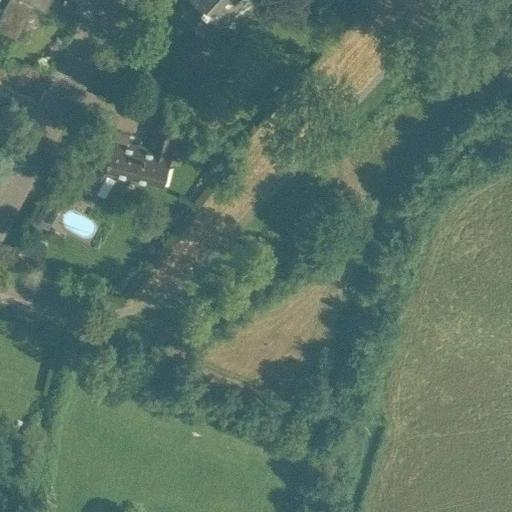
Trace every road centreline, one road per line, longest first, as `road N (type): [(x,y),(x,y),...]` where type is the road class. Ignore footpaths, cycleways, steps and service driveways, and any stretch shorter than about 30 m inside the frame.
road 1 (residential): [(0,217),(116,0)]
road 2 (track): [(32,511),(78,316)]
